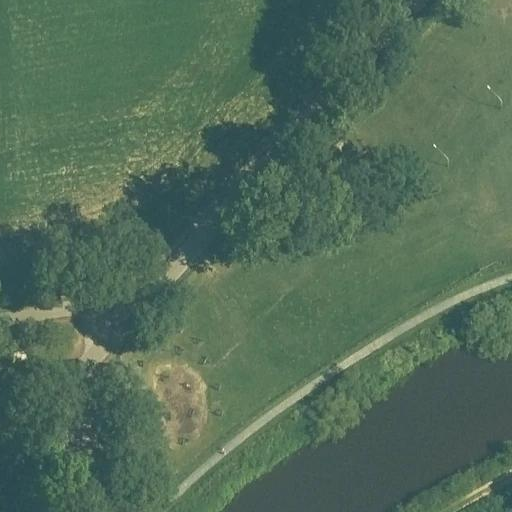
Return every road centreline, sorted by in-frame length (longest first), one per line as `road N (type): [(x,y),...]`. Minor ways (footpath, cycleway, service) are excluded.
road 1 (residential): [(418,0),(145,298)]
road 2 (residential): [(145,298),(56,415),(63,471),(91,511)]
road 3 (residential): [(145,298),(0,328)]
